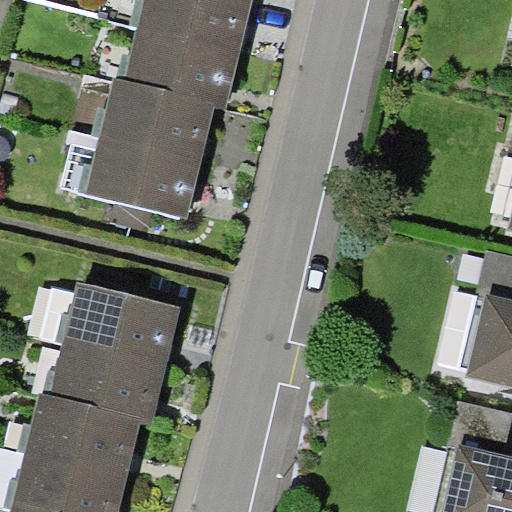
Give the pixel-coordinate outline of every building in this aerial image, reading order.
[(259,0),(156,0),(138,79),(124,76),(96,194),(194,217),(221,107),(233,110),(259,0)] [(475,292),(486,295),(511,301),(511,255),(486,249),(475,292)] [(189,312),(87,289),(63,395),(48,391),(20,511),(127,511),(149,420),(163,423),(189,312)] [(511,301),(486,295),(467,375),(511,385),(511,301)] [(511,511),(511,455),(459,444),(443,511),(511,511)]
